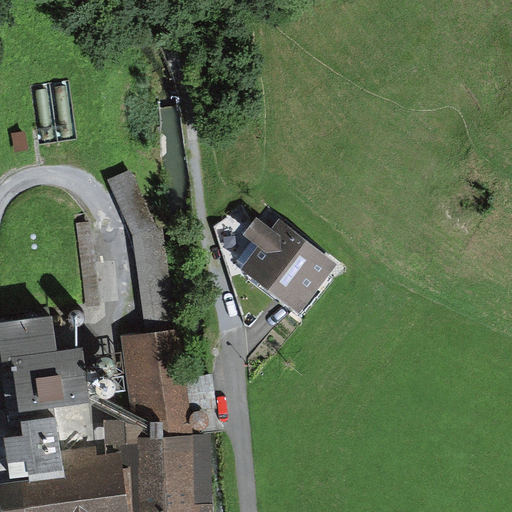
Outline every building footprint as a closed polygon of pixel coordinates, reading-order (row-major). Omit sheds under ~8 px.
[(113,169),(136,226),(160,216),(136,160),(113,169)] [(257,218),(245,233),(256,241),(237,265),(298,313),(336,263),(279,219),(272,229),(257,218)] [(85,450),(61,302),(1,311),(25,459),(85,450)] [(185,315),(127,325),(141,407),(199,397),(185,315)] [(139,408),(91,412),(95,448),(131,444),(142,443),(142,427),(139,408)] [(222,511),(221,426),(142,427),(142,443),(143,511),(222,511)] [(25,459),(3,463),(10,511),(115,511),(141,508),(131,444),(95,448),(85,450),(25,459)]
